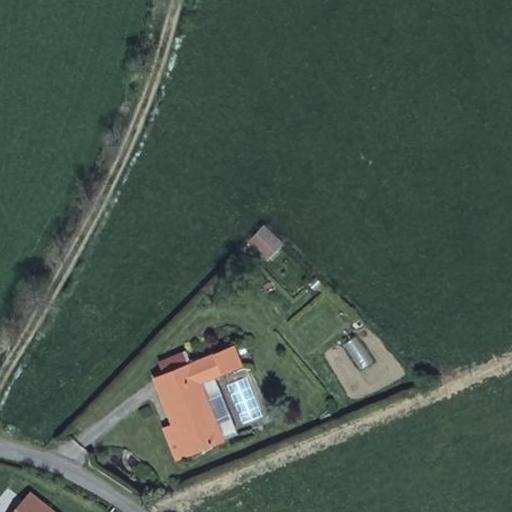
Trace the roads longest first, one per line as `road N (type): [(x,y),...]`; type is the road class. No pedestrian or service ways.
road 1 (track): [(180,0),(165,92),(0,357)]
road 2 (unclassified): [(154,511),(0,450)]
